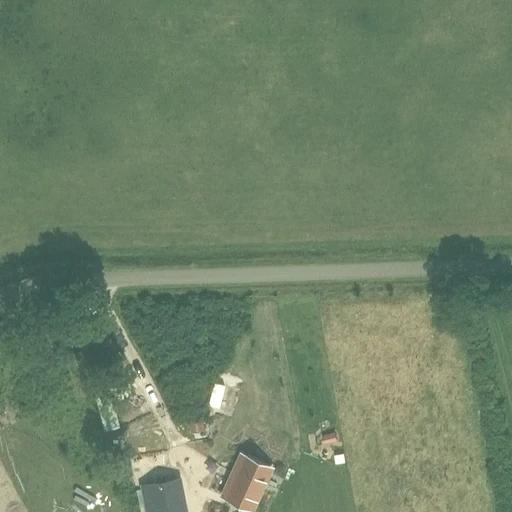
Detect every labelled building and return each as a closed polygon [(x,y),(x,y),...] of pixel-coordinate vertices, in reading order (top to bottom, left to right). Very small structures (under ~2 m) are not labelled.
[(31,381),(34,398),(62,394),(59,377),(31,381)] [(201,420),(190,422),(191,432),(203,431),(201,420)] [(90,429),(47,437),(45,429),(28,432),(35,474),(96,464),(90,429)] [(241,454),(222,497),(251,510),(270,468),(241,454)] [(92,488),(40,500),(42,511),(124,511),(122,499),(118,499),(111,471),(89,476),(92,488)] [(185,511),(179,479),(146,485),(150,511),(185,511)]
